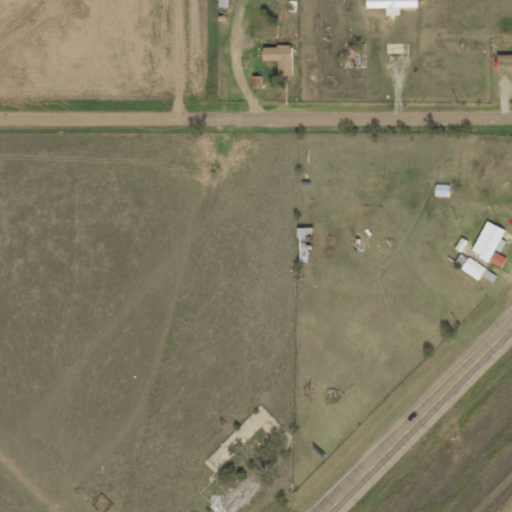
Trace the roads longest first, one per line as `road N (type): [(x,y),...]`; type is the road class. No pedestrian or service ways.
road 1 (residential): [(0,115),(511,112)]
road 2 (primary): [(329,511),(511,328)]
